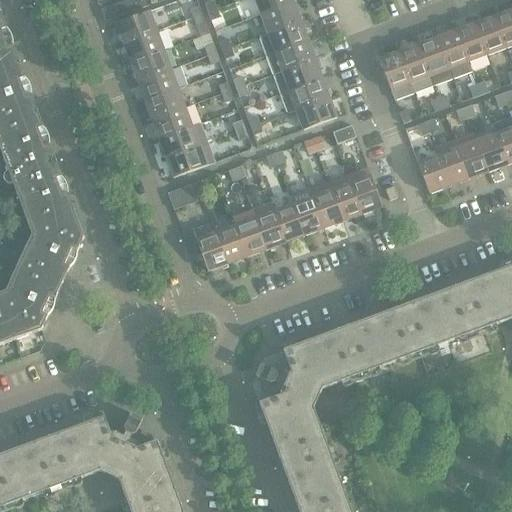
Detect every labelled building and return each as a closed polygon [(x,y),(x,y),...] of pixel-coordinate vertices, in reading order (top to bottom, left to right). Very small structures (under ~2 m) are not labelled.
[(106,23),(130,14),(139,11),(134,0),(131,0),(101,11),(106,23)] [(134,0),(139,11),(147,8),(144,0),(134,0)] [(293,0),(254,0),(261,17),(295,4),(293,0)] [(208,14),(217,11),(214,2),(205,6),(208,14)] [(268,36),(302,23),(295,4),(261,17),(268,36)] [(191,11),(194,19),(203,16),(200,8),(191,11)] [(208,14),(211,23),(221,19),(217,11),(208,14)] [(511,12),(496,18),(508,50),(511,48),(511,12)] [(0,70),(20,63),(14,46),(8,49),(2,32),(8,30),(1,13),(0,13),(0,70)] [(116,26),(123,46),(157,33),(150,13),(116,26)] [(206,25),(203,16),(194,19),(197,28),(206,25)] [(477,25),(489,57),(508,50),(496,18),(477,25)] [(275,55),(309,42),(302,23),(268,36),(260,39),(267,58),(275,55)] [(457,32),(469,64),(489,57),(477,25),(457,32)] [(438,39),(454,81),(473,74),(469,64),(457,32),(438,39)] [(123,46),(130,65),(165,52),(157,33),(123,46)] [(419,46),(435,88),(454,81),(438,39),(419,46)] [(222,53),(232,49),(228,41),(219,44),(222,53)] [(282,74),(316,61),(309,42),(275,55),(267,58),(274,77),(282,74)] [(205,49),(208,58),(217,54),(214,46),(205,49)] [(435,88),(419,46),(400,53),(415,95),(435,88)] [(235,57),(232,49),(222,53),(226,61),(235,57)] [(130,65),(137,84),(172,71),(165,52),(130,65)] [(400,53),(380,61),(395,102),(415,95),(400,53)] [(220,63),(217,54),(208,58),(211,66),(220,63)] [(289,93),(323,80),(316,61),(282,74),(274,77),(281,96),(289,93)] [(26,80),(20,63),(0,70),(0,126),(38,113),(32,96),(26,98),(20,82),(26,80)] [(137,84),(144,103),(179,90),(172,71),(137,84)] [(237,90),(246,87),(243,79),(233,82),(237,90)] [(288,115),(297,112),(330,99),(323,80),(289,93),(281,96),(288,115)] [(481,96),(489,93),(485,83),(477,86),(481,96)] [(219,87),(222,96),(231,92),(228,84),(219,87)] [(481,96),(477,86),(470,88),(474,99),(481,96)] [(237,90),(240,99),(249,96),(246,87),(237,90)] [(144,103),(152,122),(186,109),(179,90),(144,103)] [(235,101),(231,92),(222,96),(225,105),(235,101)] [(511,97),(510,93),(503,95),(507,107),(511,104),(511,97)] [(499,110),(507,107),(503,95),(495,98),(499,110)] [(443,111),(451,108),(447,97),(439,100),(443,111)] [(304,132),(338,119),(330,99),(297,112),(304,132)] [(443,111),(439,100),(431,102),(435,113),(443,111)] [(472,107),(464,110),(469,121),(476,118),(472,107)] [(152,122),(159,141),(192,128),(186,109),(152,122)] [(461,124),(469,121),(464,110),(456,113),(461,124)] [(407,111),(400,114),(404,125),(411,123),(407,111)] [(45,148),(39,131),(44,129),(38,113),(0,126),(0,150),(11,179),(56,163),(50,146),(45,148)] [(251,129),(260,125),(257,117),(248,120),(251,129)] [(434,121),(426,124),(430,135),(438,132),(434,121)] [(233,125),(236,134),(246,131),(242,122),(233,125)] [(422,138),(430,135),(426,124),(418,127),(422,138)] [(159,141),(166,161),(199,148),(207,145),(200,125),(192,128),(159,141)] [(251,129),(254,137),(263,134),(260,125),(251,129)] [(352,127),(345,130),(349,140),(356,138),(352,127)] [(511,129),(496,135),(508,167),(511,165),(511,129)] [(249,139),(246,131),(236,134),(240,143),(249,139)] [(455,142),(469,181),(488,174),(477,142),(474,135),(455,142)] [(477,142),(488,174),(508,167),(496,135),(477,142)] [(321,139),(313,142),(317,153),(325,150),(321,139)] [(310,156),(317,153),(313,142),(305,144),(310,156)] [(438,157),(450,188),(469,181),(455,142),(435,149),(438,157)] [(166,161),(173,180),(206,168),(215,165),(207,145),(199,148),(166,161)] [(283,153),(275,156),(279,167),(287,164),(283,153)] [(271,170),(279,167),(275,156),(267,159),(271,170)] [(418,164),(430,196),(450,188),(438,157),(418,164)] [(11,179),(31,234),(77,217),(69,196),(63,198),(57,181),(62,179),(56,163),(11,179)] [(244,167),(237,170),(241,181),(248,178),(244,167)] [(233,184),(241,181),(237,170),(229,173),(233,184)] [(368,170),(348,177),(363,216),(383,209),(368,170)] [(329,185),(343,224),(363,216),(348,177),(329,185)] [(206,181),(198,184),(202,195),(210,192),(206,181)] [(195,198),(202,195),(198,184),(190,187),(195,198)] [(310,192),(324,231),(343,224),(329,185),(310,192)] [(395,188),(386,191),(390,202),(399,199),(395,188)] [(294,206),(305,238),(324,231),(310,192),(291,199),(294,206)] [(253,213),(255,221),(267,252),(286,245),(274,214),(272,206),(253,213)] [(274,214),(286,245),(305,238),(294,206),(274,214)] [(32,237),(28,247),(20,265),(63,286),(70,272),(65,269),(73,251),(78,253),(85,239),(77,217),(31,234),(32,237)] [(236,228),(248,260),(267,252),(255,221),(236,228)] [(229,267),(217,235),(213,225),(193,232),(209,274),(229,267)] [(217,235),(229,267),(248,260),(236,228),(217,235)] [(7,294),(4,295),(21,340),(42,332),(49,317),(44,315),(52,297),(57,300),(63,286),(20,265),(7,294)] [(511,268),(441,294),(458,341),(511,320),(511,268)] [(380,370),(458,341),(441,294),(363,324),(380,370)] [(0,347),(21,340),(4,295),(0,296),(0,347)] [(335,467),(314,409),(318,400),(322,391),(380,370),(363,324),(284,353),(290,369),(286,371),(281,380),(279,379),(277,378),(276,374),(261,367),(256,379),(270,386),(275,384),(276,385),(278,386),(274,395),(276,399),(260,405),(289,484),(335,467)] [(136,435),(143,420),(131,415),(124,430),(125,434),(124,438),(115,434),(111,435),(105,418),(33,445),(50,492),(99,473),(119,483),(129,511),(183,511),(157,443),(141,449),(139,446),(130,441),(132,437),(136,435)] [(0,510),(50,492),(33,445),(0,457),(0,510)] [(351,511),(335,467),(289,484),(299,511),(351,511)]
